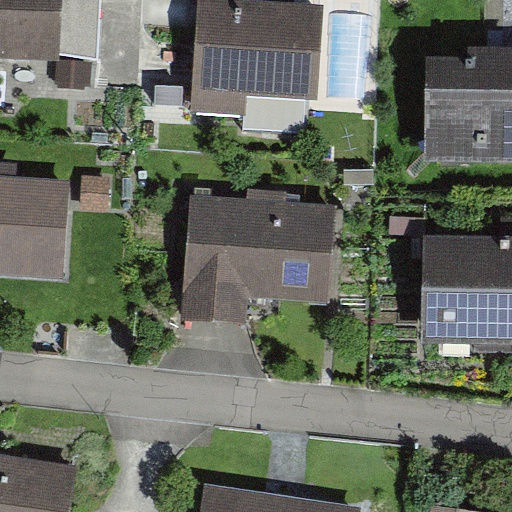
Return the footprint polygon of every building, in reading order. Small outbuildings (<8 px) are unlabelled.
[(64,0),(0,0),(0,58),(61,62),(64,0)] [(199,0),(193,111),(248,114),(249,94),(319,98),(325,4),(296,3),(295,0),(199,0)] [(471,56),(427,55),(426,162),(511,163),(511,46),(471,46),(471,56)] [(93,62),(58,62),(58,87),(93,87),(93,62)] [(0,273),(64,278),(71,180),(18,177),(18,166),(0,164),(0,273)] [(111,179),(84,177),(82,210),(109,212),(111,179)] [(248,200),(192,196),(183,319),(249,324),(250,298),(333,304),(339,207),(287,203),(287,193),(249,191),(248,200)] [(511,237),(425,235),(422,344),(511,345),(511,237)] [(71,511),(79,467),(0,454),(0,511),(71,511)] [(363,511),(364,508),(206,484),(202,511),(363,511)]
